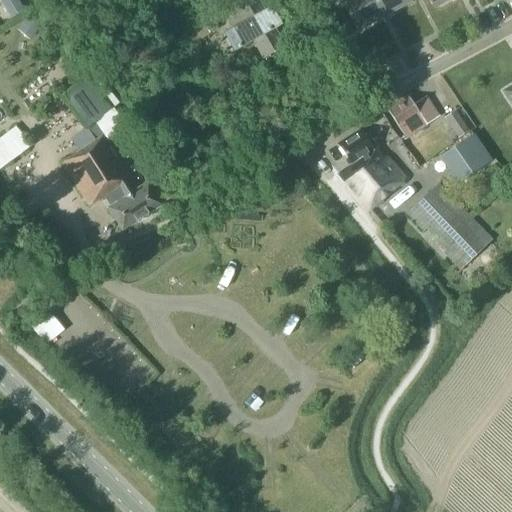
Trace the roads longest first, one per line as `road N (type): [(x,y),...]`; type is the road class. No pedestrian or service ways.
road 1 (residential): [(215,191),(511,25)]
road 2 (secondary): [(138,511),(0,374)]
